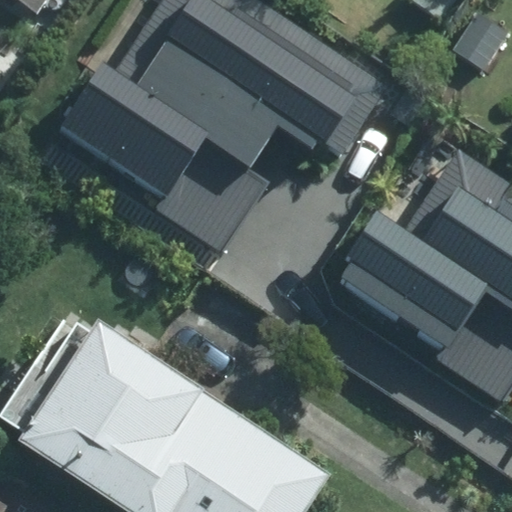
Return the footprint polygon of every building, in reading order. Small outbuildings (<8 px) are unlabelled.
[(0,0),(0,7),(13,15),(22,0),(0,0)] [(89,65),(34,146),(205,260),(266,170),(250,159),(275,122),(312,146),(320,134),(343,150),(391,80),(270,0),(158,0),(107,76),(89,65)] [(508,43),(470,17),(441,59),(479,85),(508,43)] [(511,180),(453,142),(398,225),(369,206),(327,271),(509,389),(511,384),(511,180)] [(295,511),(316,481),(67,316),(0,416),(0,448),(95,511),(295,511)] [(0,511),(6,511),(19,493),(0,481),(0,511)]
